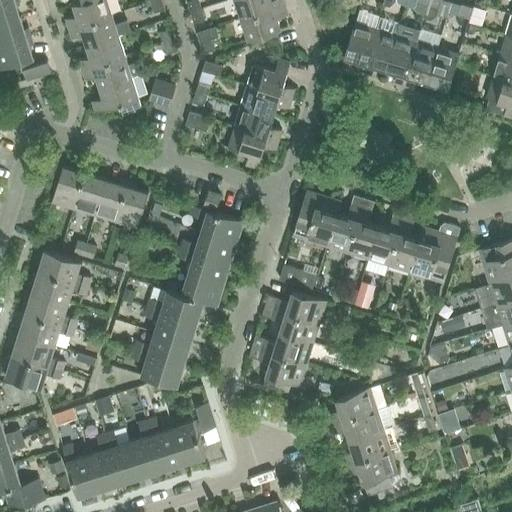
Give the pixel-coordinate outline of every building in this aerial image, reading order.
[(0,0),(0,21),(21,15),(15,0),(0,0)] [(66,18),(69,27),(113,13),(108,0),(84,0),(82,0),(74,3),(78,14),(66,18)] [(162,0),(155,0),(151,1),(154,12),(165,9),(162,0)] [(191,11),(202,8),(199,0),(189,0),(187,1),(191,11)] [(236,0),(243,18),(286,4),(284,0),(236,0)] [(429,0),(428,6),(439,9),(441,0),(429,0)] [(286,4),(243,18),(249,39),(281,28),(278,17),(289,13),(286,4)] [(473,7),(462,4),(459,15),(470,18),(473,7)] [(428,6),(424,18),(431,20),(436,16),(437,14),(439,9),(428,6)] [(474,7),(469,22),(482,26),(486,11),(474,7)] [(202,8),(191,11),(194,22),(205,19),(202,8)] [(84,33),(87,44),(119,34),(131,30),(127,19),(116,23),(113,13),(69,27),(72,37),(84,33)] [(0,44),(27,36),(21,15),(0,21),(0,44)] [(353,68),(363,71),(376,28),(355,21),(345,54),(357,57),(353,68)] [(216,26),(197,32),(204,53),(215,50),(211,38),(219,36),(216,26)] [(164,43),(175,39),(171,28),(160,32),(164,43)] [(376,28),(363,71),(372,74),(376,63),(387,66),(397,34),(376,28)] [(126,55),(119,34),(87,44),(91,55),(80,59),(83,69),(126,55)] [(395,81),(404,84),(417,41),(397,34),(387,66),(398,70),(395,81)] [(501,55),(511,58),(511,36),(507,35),(501,55)] [(0,44),(0,68),(21,62),(27,80),(52,72),(48,60),(36,64),(27,36),(0,44)] [(175,39),(164,43),(167,53),(178,50),(175,39)] [(417,76),(428,79),(438,47),(417,41),(404,84),(414,87),(417,76)] [(459,53),(456,64),(461,66),(465,55),(471,57),(474,47),(462,43),(459,53)] [(428,79),(439,82),(436,94),(446,97),(456,64),(459,53),(438,47),(428,79)] [(86,78),(97,74),(100,85),(132,75),(140,73),(136,61),(129,63),(126,55),(83,69),(86,78)] [(465,55),(461,66),(473,69),(476,58),(471,57),(465,55)] [(494,76),(511,81),(511,58),(501,55),(494,76)] [(276,69),(255,63),(248,84),(292,97),(295,88),(284,84),(291,62),(279,58),(276,69)] [(206,60),(203,70),(220,75),(223,65),(206,60)] [(127,113),(140,108),(142,105),(132,75),(100,85),(104,97),(93,100),(96,110),(120,102),(123,111),(127,113)] [(511,81),(494,76),(487,97),(490,97),(486,109),(511,116),(511,81)] [(150,98),(170,105),(176,84),(156,78),(150,98)] [(196,91),(207,94),(211,83),(200,80),(196,91)] [(289,107),(292,97),(248,84),(242,105),(274,114),(278,103),(289,107)] [(207,94),(196,91),(193,101),(204,105),(207,94)] [(242,105),(236,125),(279,139),(282,129),(271,126),(274,114),(242,105)] [(190,111),(186,123),(208,130),(211,118),(190,111)] [(276,148),(279,139),(236,125),(229,146),(250,153),(246,164),(258,167),(265,145),(276,148)] [(85,172),(58,163),(61,151),(50,148),(42,173),(59,178),(52,201),(74,207),(85,172)] [(74,207),(95,214),(106,178),(85,172),(74,207)] [(95,214),(116,220),(127,185),(106,178),(95,214)] [(127,185),(116,220),(138,227),(149,191),(127,185)] [(204,205),(217,209),(221,194),(209,190),(204,205)] [(327,244),(337,212),(338,212),(341,201),(307,190),(294,234),(327,244)] [(337,212),(327,244),(348,251),(365,197),(354,194),(348,215),(338,212),(337,212)] [(369,257),(379,224),(369,221),(375,200),(365,197),(348,251),(369,257)] [(163,205),(156,202),(152,212),(160,215),(163,205)] [(202,231),(237,241),(244,220),(221,213),(221,212),(217,211),(217,212),(194,205),(192,214),(206,219),(202,231)] [(406,210),(395,206),(389,228),(379,224),(369,257),(389,264),(406,210)] [(420,237),(419,237),(410,234),(416,213),(406,210),(389,264),(410,270),(420,237)] [(410,270),(443,280),(460,226),(445,222),(441,225),(439,231),(423,226),(419,237),(420,237),(410,270)] [(79,239),(98,244),(101,232),(82,228),(79,239)] [(184,238),(181,247),(231,263),(237,241),(202,231),(198,243),(184,238)] [(511,238),(480,249),(491,282),(511,274),(511,238)] [(84,254),(88,243),(78,240),(75,251),(84,254)] [(88,243),(84,254),(94,257),(97,246),(88,243)] [(193,260),(189,273),(224,284),(231,263),(181,247),(179,256),(193,260)] [(46,248),(39,270),(89,285),(91,276),(77,272),(81,259),(46,248)] [(119,253),(115,263),(126,267),(129,256),(119,253)] [(285,263),(280,278),(314,289),(318,274),(285,263)] [(33,291),(68,302),(72,290),(86,294),(89,285),(39,270),(33,291)] [(171,280),(168,289),(204,300),(203,301),(218,305),(224,284),(189,273),(185,285),(171,280)] [(497,303),(511,297),(511,274),(491,282),(497,303)] [(363,281),(356,302),(369,306),(376,285),(363,281)] [(347,286),(344,298),(356,302),(359,290),(347,286)] [(126,289),(124,298),(133,301),(135,292),(126,289)] [(197,321),(203,301),(204,300),(168,289),(165,302),(151,297),(148,306),(197,321)] [(290,300),(269,294),(266,304),(320,321),(326,300),(293,289),(290,300)] [(68,302),(33,291),(26,312),(76,327),(78,319),(64,314),(68,302)] [(511,297),(497,303),(504,323),(511,320),(511,297)] [(390,300),(387,308),(395,311),(398,303),(390,300)] [(320,321),(266,304),(262,315),(284,321),(280,332),(313,341),(320,321)] [(159,319),(156,331),(191,342),(197,321),(148,306),(145,315),(159,319)] [(76,327),(26,312),(19,333),(55,344),(59,332),(73,336),(76,327)] [(452,317),(441,321),(444,331),(445,332),(455,329),(452,317)] [(184,364),(191,342),(156,331),(152,344),(138,340),(135,348),(184,364)] [(256,335),(253,345),(307,362),(313,341),(280,332),(277,342),(256,335)] [(55,344),(19,333),(13,354),(63,370),(65,361),(51,356),(55,344)] [(92,336),(89,347),(100,351),(103,340),(92,336)] [(430,346),(428,355),(431,365),(444,361),(440,343),(430,346)] [(307,362),(253,345),(249,356),(271,363),(263,386),(288,393),(292,381),(300,383),(307,362)] [(142,374),(178,385),(184,364),(135,348),(132,357),(146,362),(142,374)] [(13,354),(6,376),(42,387),(46,374),(60,378),(63,370),(13,354)] [(91,355),(89,363),(96,366),(98,360),(99,358),(91,355)] [(357,355),(354,364),(359,368),(374,373),(372,380),(397,371),(398,368),(357,355)] [(418,371),(411,374),(416,390),(423,387),(418,371)] [(333,422),(377,408),(387,405),(380,384),(338,397),(341,408),(330,412),(333,422)] [(109,396),(96,400),(100,411),(113,406),(109,396)] [(424,415),(431,413),(426,397),(419,400),(424,415)] [(445,399),(437,402),(439,410),(448,407),(445,399)] [(196,404),(200,418),(173,426),(184,462),(206,455),(199,432),(216,427),(207,400),(196,404)] [(85,403),(76,406),(78,413),(87,410),(85,403)] [(71,408),(53,414),(56,422),(74,416),(71,408)] [(377,408),(333,422),(336,432),(348,429),(351,439),(384,428),(377,408)] [(431,413),(424,415),(429,431),(436,429),(431,413)] [(147,419),(163,469),(184,462),(173,426),(161,430),(156,416),(147,419)] [(163,469),(147,419),(138,422),(143,436),(131,440),(142,475),(163,469)] [(2,421),(0,421),(0,444),(22,438),(19,429),(6,433),(2,421)] [(384,428),(351,439),(354,449),(343,453),(346,463),(390,449),(384,428)] [(105,433),(121,482),(142,475),(131,440),(119,444),(114,430),(105,433)] [(89,453),(100,489),(121,482),(105,433),(97,435),(101,449),(89,453)] [(0,467),(15,463),(11,451),(25,446),(22,438),(0,444),(0,467)] [(79,496),(100,489),(89,453),(77,457),(72,443),(63,446),(72,476),(73,480),(74,480),(79,496)] [(463,443),(451,447),(454,457),(466,454),(463,443)] [(397,470),(390,449),(346,463),(350,473),(361,470),(368,493),(377,490),(393,485),(389,473),(397,470)] [(64,469),(60,459),(50,462),(53,473),(64,469)] [(0,467),(0,491),(5,490),(11,510),(46,499),(39,478),(21,483),(15,463),(0,467)] [(65,474),(57,476),(60,486),(68,484),(65,474)] [(393,485),(377,490),(381,500),(396,495),(393,485)] [(482,511),(478,498),(462,503),(464,511),(482,511)] [(280,511),(277,501),(242,511),(280,511)]
